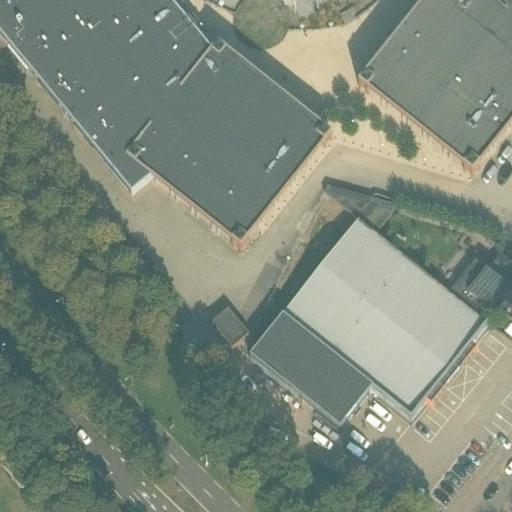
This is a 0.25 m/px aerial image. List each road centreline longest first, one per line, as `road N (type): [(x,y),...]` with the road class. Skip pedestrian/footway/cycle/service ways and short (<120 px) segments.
road 1 (secondary): [(223,511),(103,388),(0,263)]
road 2 (secondary): [(0,334),(149,511)]
